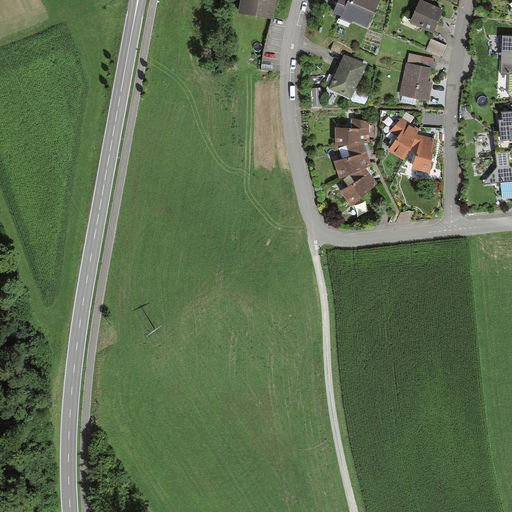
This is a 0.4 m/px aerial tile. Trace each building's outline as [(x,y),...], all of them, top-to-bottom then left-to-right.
[(239,0),(238,13),(273,18),(275,0),(239,0)] [(368,26),(379,0),(340,0),(334,13),(343,16),(342,19),(352,23),(353,20),(368,26)] [(442,10),(421,1),(412,23),(433,32),(440,16),(442,10)] [(511,37),(502,37),(501,70),(511,70),(511,37)] [(446,46),(431,39),(426,51),(441,57),(446,46)] [(435,59),(410,54),(402,94),(428,100),(431,85),(426,84),(429,68),(435,69),(437,63),(434,62),(435,59)] [(357,84),(365,65),(343,56),(330,88),(351,97),(357,84)] [(321,89),(311,89),(312,106),(322,106),(321,89)] [(493,130),(496,169),(483,186),(511,183),(511,111),(498,113),(499,130),(493,130)] [(368,142),(368,121),(351,119),(352,129),(337,130),(337,146),(348,145),(351,158),(335,163),(341,179),(351,175),(356,183),(342,191),(352,206),(376,183),(364,167),(370,162),(364,142),(368,142)] [(420,129),(404,119),(391,132),(401,137),(391,151),(405,159),(416,162),(415,168),(430,172),(435,140),(417,135),(420,129)]
